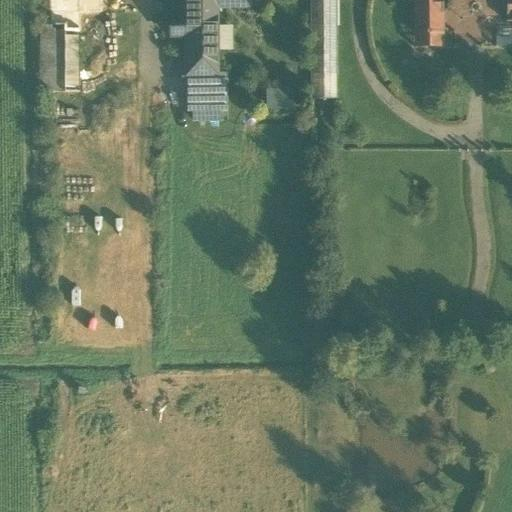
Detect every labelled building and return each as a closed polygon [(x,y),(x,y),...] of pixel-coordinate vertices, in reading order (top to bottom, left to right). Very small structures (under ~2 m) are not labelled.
[(41,0),(41,94),(79,94),(79,93),(80,93),(80,14),(79,0),(41,0)] [(79,0),(80,14),(102,14),(102,0),(79,0)] [(187,77),(217,77),(217,75),(217,52),(217,27),(217,8),(221,8),(221,0),(239,0),(240,8),(258,8),(257,0),(186,0),(187,22),(172,22),(172,37),(187,36),(187,77)] [(221,0),(221,8),(240,8),(239,0),(221,0)] [(338,101),(336,0),(309,0),(310,101),(338,101)] [(443,0),(414,0),(414,1),(414,34),(444,34),(443,0)] [(233,27),(217,27),(217,52),(233,52),(233,27)] [(495,48),(511,48),(511,28),(496,29),(496,46),(495,46),(495,48)] [(444,49),(444,34),(414,34),(414,43),(414,49),(444,49)] [(187,77),(187,113),(192,113),(222,112),(227,112),(227,75),(217,75),(217,77),(187,77)] [(294,90),(266,90),(266,112),(295,111),(294,90)] [(222,112),(192,113),(192,124),(222,123),(222,112)]
